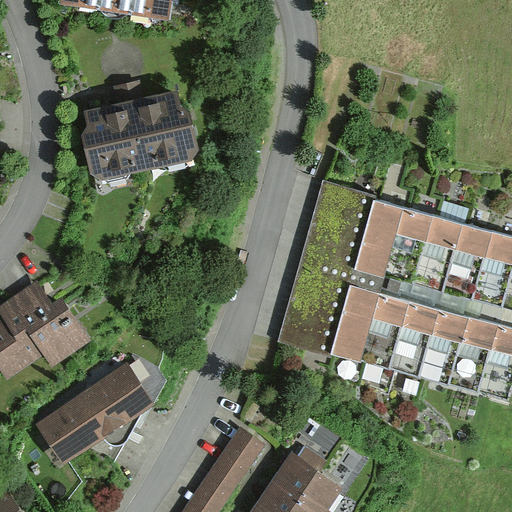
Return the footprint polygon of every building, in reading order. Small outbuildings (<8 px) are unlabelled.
[(181,0),(70,0),(70,3),(179,19),(181,0)] [(198,152),(183,93),(89,117),(104,176),(198,152)] [(355,263),(375,193),(328,179),(283,333),(330,347),(351,277),(355,263)] [(405,201),(375,193),(355,263),(384,272),(405,201)] [(434,210),(405,201),(384,272),(414,280),(434,210)] [(464,218),(434,210),(414,280),(443,289),(464,218)] [(493,227),(464,218),(443,289),(472,297),(493,227)] [(511,270),(511,232),(493,227),(472,297),(502,306),(511,270)] [(511,270),(502,306),(511,308),(511,270)] [(330,347),(360,356),(380,286),(351,277),(330,347)] [(51,299),(36,279),(0,305),(0,306),(5,314),(0,318),(0,361),(11,376),(47,350),(54,360),(92,332),(62,291),(51,299)] [(360,356),(390,364),(410,295),(380,286),(360,356)] [(390,364),(420,373),(440,303),(410,295),(390,364)] [(420,373),(449,381),(470,312),(440,303),(420,373)] [(449,381),(479,390),(499,320),(470,312),(449,381)] [(479,390),(509,399),(511,388),(511,323),(499,320),(479,390)] [(127,370),(84,396),(106,432),(149,405),(127,370)] [(84,396),(41,423),(63,459),(106,432),(84,396)] [(240,428),(183,511),(223,511),(267,446),(240,428)] [(294,460),(277,484),(317,511),(324,511),(339,491),(294,460)] [(317,511),(277,484),(261,507),(267,511),(317,511)] [(0,511),(23,511),(8,489),(0,495),(0,511)]
